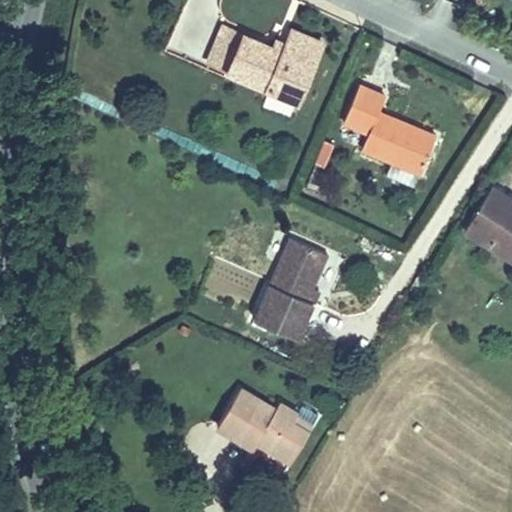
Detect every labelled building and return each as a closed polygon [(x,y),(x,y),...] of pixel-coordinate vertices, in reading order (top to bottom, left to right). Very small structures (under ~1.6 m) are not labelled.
[(205,60),(225,70),(240,34),(220,26),(205,60)] [(286,26),(279,42),(313,57),(321,42),(286,26)] [(265,46),(240,34),(225,70),(296,100),(313,57),(279,42),(275,50),(265,46)] [(269,37),(265,46),(275,50),(279,42),(269,37)] [(384,96),(356,83),(340,120),(365,131),(357,147),(418,173),(435,135),(378,111),(384,96)] [(511,194),(489,180),(461,227),(511,257),(511,194)] [(291,242),(254,324),(296,343),(313,308),(306,305),(312,293),(328,259),(291,242)] [(306,305),(313,308),(318,296),(312,293),(306,305)] [(279,402),(244,381),(219,420),(255,444),(260,436),(293,456),(322,411),(304,399),(299,405),(284,395),(279,402)]
